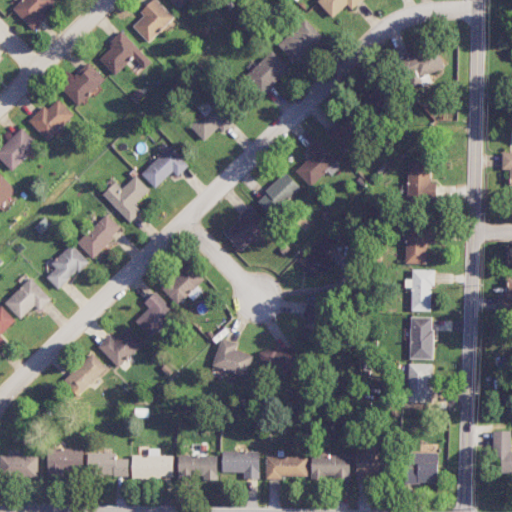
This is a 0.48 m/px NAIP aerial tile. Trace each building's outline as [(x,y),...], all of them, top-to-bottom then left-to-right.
[(21,0),(13,8),(33,29),(59,3),(56,0),(21,0)] [(134,26),(149,42),(175,18),(157,0),(153,0),(140,12),(144,16),(134,26)] [(170,0),(178,8),(187,0),(170,0)] [(348,4),(353,10),(363,0),(318,0),(318,1),(333,18),(348,4)] [(324,37),(306,18),(278,45),(297,64),(324,37)] [(152,61),(122,30),(109,42),(112,46),(100,58),(115,75),(134,57),(145,68),(152,61)] [(428,74),(445,68),(437,48),(403,61),(412,86),(424,82),(430,79),(428,74)] [(245,76),(263,95),(290,68),(273,50),(245,76)] [(79,105),(105,78),(88,62),(62,89),(79,105)] [(29,120),(48,140),(74,115),(58,98),(48,108),(45,105),(29,120)] [(218,126),(225,132),(235,119),(217,105),(215,109),(208,103),(189,126),(207,140),(218,126)] [(327,132),(345,152),(365,133),(351,119),(342,127),(338,122),(327,132)] [(0,148),(0,157),(12,171),(39,146),(22,128),(0,148)] [(312,155),(297,171),(313,186),(327,170),(333,176),(343,165),(317,141),(307,151),(312,155)] [(178,176),(190,165),(171,145),(142,173),(156,188),(173,171),(178,176)] [(511,151),(503,152),(503,169),(511,170),(510,188),(511,187),(511,151)] [(430,162),(409,162),(408,197),(437,198),(437,182),(430,182),(430,162)] [(0,206),(17,191),(0,172),(0,206)] [(302,188),(287,172),(257,200),(272,216),(302,188)] [(142,211),(135,204),(151,190),(137,175),(122,188),(116,182),(103,194),(131,222),(142,211)] [(224,232),(241,250),(269,225),(252,206),(224,232)] [(92,258),(122,229),(107,213),(77,242),(92,258)] [(404,263),(427,264),(427,242),(435,242),(435,229),(405,229),(404,263)] [(338,246),(327,234),(297,261),(315,281),(340,259),(333,250),(338,246)] [(56,268),(47,276),(59,289),(89,261),(73,243),(52,263),(56,268)] [(190,294),(192,296),(207,280),(187,262),(162,288),(179,305),(190,294)] [(412,311),(433,311),(434,270),(413,269),(413,279),(406,278),(406,287),(412,287),(412,311)] [(511,276),(508,276),(508,295),(499,294),(499,304),(511,304),(511,276)] [(40,310),(52,299),(31,277),(5,302),(21,319),(35,305),(40,310)] [(150,307),(136,321),(152,338),(177,313),(156,291),(145,302),(150,307)] [(303,338),(321,343),(330,309),(309,303),(304,318),(308,319),(303,338)] [(0,307),(0,343),(5,339),(1,334),(16,320),(2,305),(0,307)] [(433,359),(434,317),(412,317),(411,358),(433,359)] [(115,339),(110,335),(99,346),(118,367),(145,343),(129,326),(115,339)] [(254,355),(237,349),(239,343),(222,338),(213,366),(247,377),(254,355)] [(261,352),(266,376),(300,368),(295,344),(261,352)] [(63,382),(79,397),(108,367),(92,352),(63,382)] [(433,363),(409,363),(409,401),(433,401),(433,363)] [(511,430),(494,431),(494,458),(500,458),(500,473),(511,473),(511,450),(511,451),(511,430)] [(48,474),(84,475),(84,449),(48,448),(48,474)] [(357,478),(384,477),(384,449),(357,450),(357,478)] [(261,451),(223,451),(223,472),(244,472),(244,478),(261,478),(261,451)] [(129,458),(118,458),(118,452),(89,452),(89,476),(129,476),(129,458)] [(439,453),(408,452),(408,482),(438,483),(439,453)] [(0,456),(1,477),(39,476),(38,455),(0,456)] [(133,476),(174,478),(174,456),(134,455),(133,476)] [(219,456),(180,455),(179,478),(218,480),(219,456)] [(351,456),(313,455),(312,477),(351,478),(351,456)] [(266,477),(308,478),(308,457),(267,456),(266,477)]
